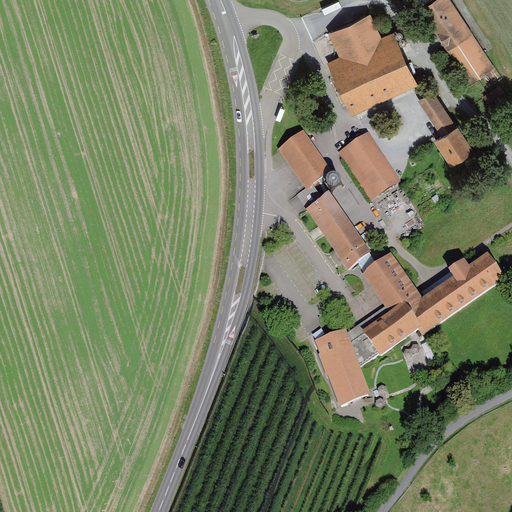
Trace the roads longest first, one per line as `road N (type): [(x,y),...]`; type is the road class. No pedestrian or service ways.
road 1 (tertiary): [(217,0),(245,88),(250,211),(231,317),(157,511)]
road 2 (track): [(288,32),(356,1),(385,7),(511,160)]
road 3 (track): [(511,394),(439,438),(382,511)]
